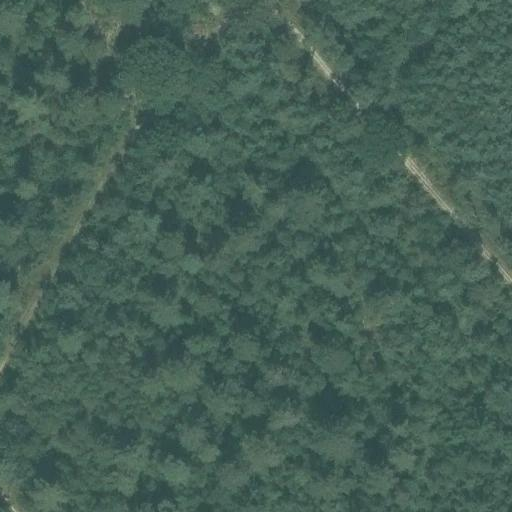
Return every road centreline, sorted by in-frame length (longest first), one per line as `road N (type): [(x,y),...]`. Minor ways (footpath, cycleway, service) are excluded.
road 1 (track): [(0,365),(147,111),(249,0)]
road 2 (track): [(511,280),(365,114)]
road 3 (track): [(266,0),(365,114)]
